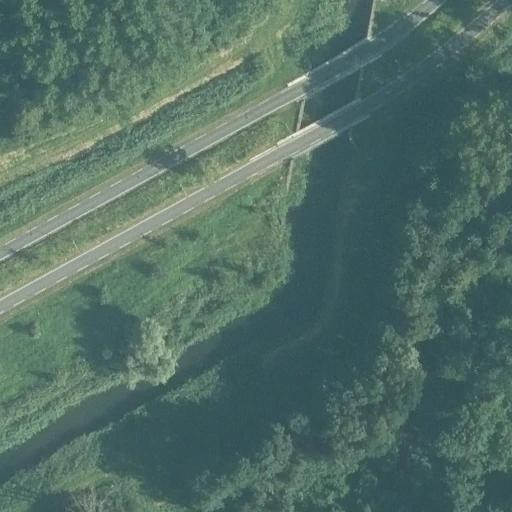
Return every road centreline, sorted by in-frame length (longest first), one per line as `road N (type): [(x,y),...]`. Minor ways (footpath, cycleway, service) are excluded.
road 1 (secondary): [(0,306),(402,84),(504,0)]
road 2 (secondary): [(434,0),(365,51),(0,252)]
